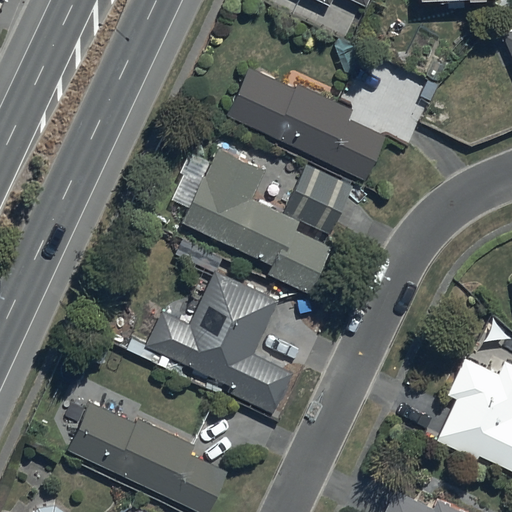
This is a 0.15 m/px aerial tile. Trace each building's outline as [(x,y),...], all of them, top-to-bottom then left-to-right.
[(511,22),(502,27),(511,48),(511,22)] [(292,79),(250,58),(227,106),(365,171),(386,128),(350,111),(354,102),(295,73),(292,79)] [(264,162),(217,139),(210,152),(190,142),(179,163),(183,165),(172,189),(190,198),(183,214),(273,258),(269,266),(308,286),(331,240),(295,222),(299,214),(250,190),(264,162)] [(306,155),(283,203),(329,226),(353,178),(306,155)] [(277,293),(214,263),(190,316),(163,303),(146,338),(230,378),(228,383),(275,405),(293,364),(253,346),(277,293)] [(457,391),(437,433),(511,464),(511,356),(505,353),(499,366),(465,350),(447,387),(457,391)] [(88,394),(67,443),(208,508),(227,464),(190,447),(195,438),(137,412),(136,415),(88,394)] [(395,483),(381,511),(496,511),(490,509),(488,511),(480,511),(438,492),(433,501),(395,483)] [(70,511),(70,507),(56,497),(37,500),(28,511),(10,511),(6,508),(3,511),(70,511)]
